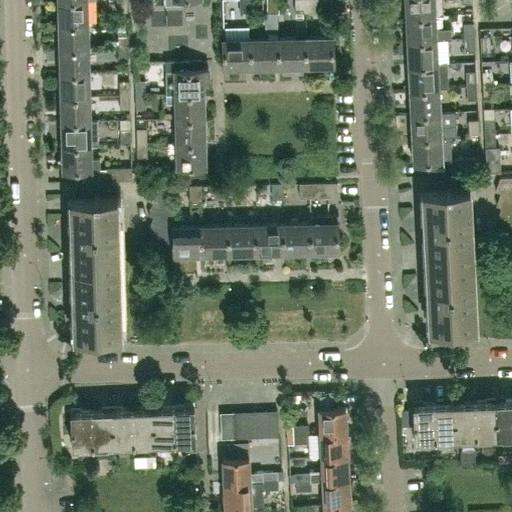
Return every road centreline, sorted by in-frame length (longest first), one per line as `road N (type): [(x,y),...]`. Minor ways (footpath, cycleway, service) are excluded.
road 1 (residential): [(385,364),(366,0)]
road 2 (residential): [(26,362),(62,370),(385,364)]
road 3 (residential): [(26,362),(21,133)]
road 4 (residential): [(38,511),(26,362)]
road 5 (residential): [(393,511),(385,364)]
road 6 (residential): [(21,133),(17,0)]
road 7 (residential): [(385,364),(511,362)]
